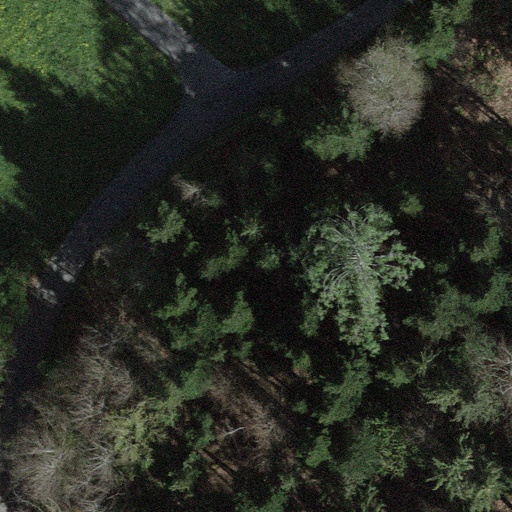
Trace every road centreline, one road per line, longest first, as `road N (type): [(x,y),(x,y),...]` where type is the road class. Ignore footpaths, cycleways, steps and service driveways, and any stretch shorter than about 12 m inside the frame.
road 1 (unclassified): [(166,172),(78,302),(9,511)]
road 2 (unclassified): [(396,0),(166,172)]
road 3 (unclassified): [(6,0),(166,172)]
